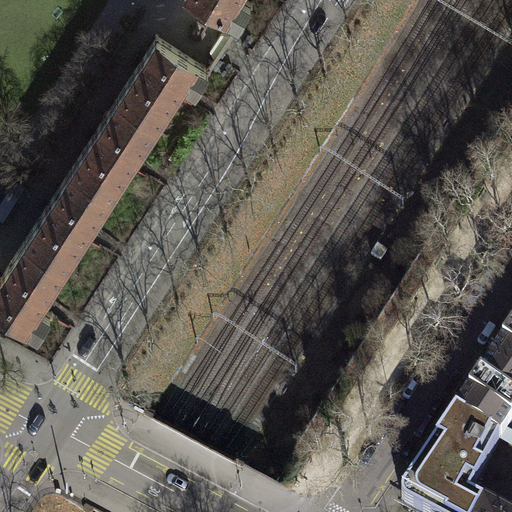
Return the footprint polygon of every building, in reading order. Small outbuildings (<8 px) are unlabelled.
[(198,0),(239,24),(252,2),(247,0),(198,0)] [(118,96),(158,123),(181,88),(184,83),(196,90),(209,69),(157,36),(118,96)] [(71,168),(112,194),(135,158),(158,123),(118,96),(71,168)] [(89,230),(112,194),(71,168),(25,239),(66,265),(89,230)] [(26,186),(15,179),(0,202),(0,219),(3,221),(26,186)] [(43,300),(66,265),(25,239),(0,277),(0,308),(26,326),(38,333),(52,312),(40,305),(43,300)] [(511,414),(511,325),(503,338),(436,436),(400,489),(398,498),(403,506),(414,511),(495,511),(465,496),(501,430),(511,414)]
